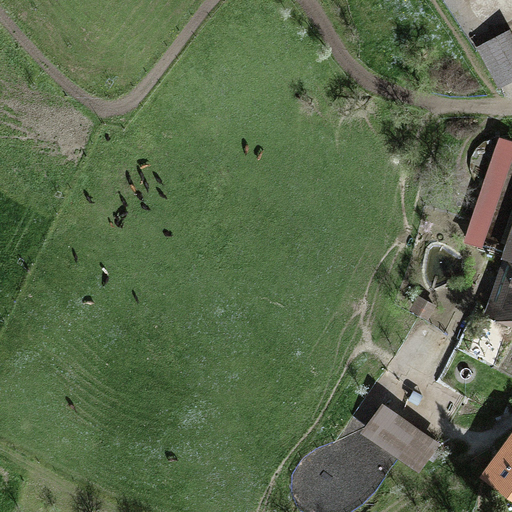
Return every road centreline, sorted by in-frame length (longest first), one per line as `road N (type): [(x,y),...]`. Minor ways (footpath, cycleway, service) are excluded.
road 1 (track): [(221,0),(134,105),(102,113),(0,17)]
road 2 (track): [(511,112),(467,112),(365,86),(310,0)]
